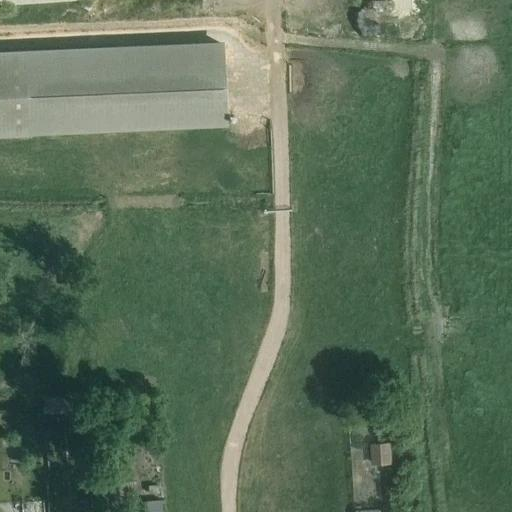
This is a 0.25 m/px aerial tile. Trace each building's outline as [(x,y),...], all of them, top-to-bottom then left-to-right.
[(14,7),(0,7),(0,16),(15,16),(14,7)] [(224,54),(223,46),(223,45),(221,45),(215,46),(148,49),(24,54),(0,55),(0,135),(27,134),(28,134),(121,130),(204,126),(225,125),(227,125),(227,124),(226,115),(224,54)] [(84,397),(44,398),(44,413),(84,412),(84,397)] [(392,445),(371,447),(373,467),(393,465),(392,445)] [(163,511),(163,503),(148,504),(148,511),(163,511)]
